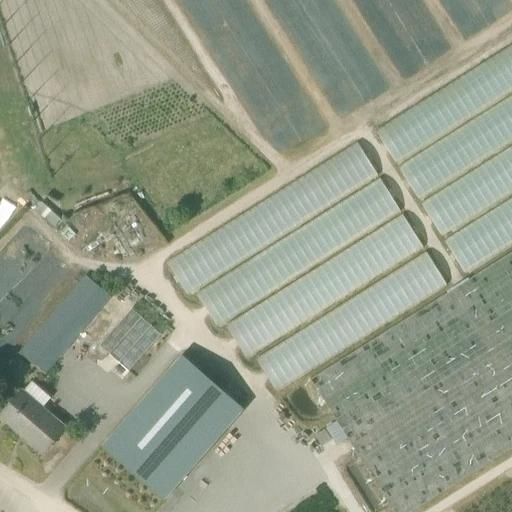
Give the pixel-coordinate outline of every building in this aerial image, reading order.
[(437,96),(379,129),(395,157),(452,125),(443,107),(444,107),(437,96)] [(459,132),(401,167),(419,196),(484,156),(474,140),(467,144),(459,132)] [(438,227),(511,187),(511,152),(424,201),(438,227)] [(167,257),(185,290),(297,229),(290,216),(293,214),(282,194),(167,257)] [(199,294),(216,322),(330,254),(319,237),(311,242),(309,238),(303,241),(299,234),(276,248),(281,255),(273,260),(260,268),(255,261),(199,294)] [(511,251),(310,379),(336,421),(326,428),(337,446),(348,439),(393,511),(414,511),(511,450),(511,251)] [(46,373),(58,359),(111,297),(87,276),(21,352),(46,373)] [(230,328),(247,355),(293,325),(279,304),(266,313),(262,307),(230,328)] [(108,354),(117,362),(129,372),(160,335),(130,309),(91,355),(100,363),(108,354)] [(258,358),(277,387),(323,357),(311,338),(306,341),(300,332),(258,358)] [(165,501),(244,410),(182,355),(102,446),(165,501)] [(32,382),(23,392),(22,391),(0,416),(43,454),(65,429),(42,408),(51,398),(32,382)]
